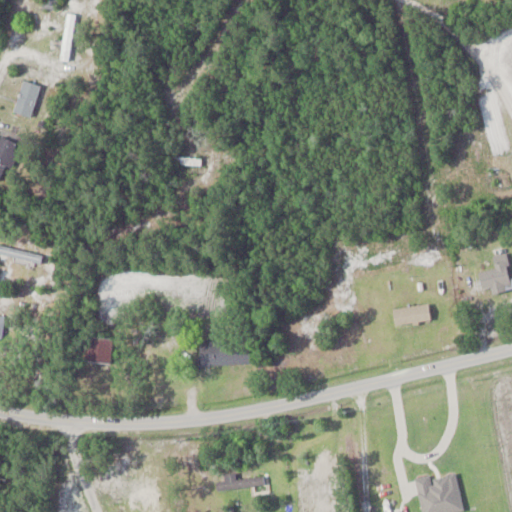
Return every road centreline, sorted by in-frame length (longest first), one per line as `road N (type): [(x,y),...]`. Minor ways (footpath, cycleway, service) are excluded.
road 1 (residential): [(511,347),(236,415),(74,423),(0,412)]
road 2 (residential): [(355,386),(366,511)]
